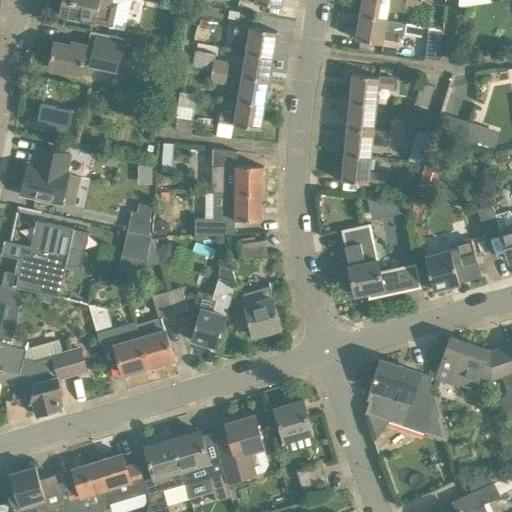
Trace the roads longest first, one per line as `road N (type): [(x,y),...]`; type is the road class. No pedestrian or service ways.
road 1 (unclassified): [(325,357),(302,244),(296,151),(321,0)]
road 2 (unclassified): [(0,449),(325,357)]
road 3 (unclassified): [(325,357),(511,298)]
road 4 (unclassified): [(378,511),(325,357)]
